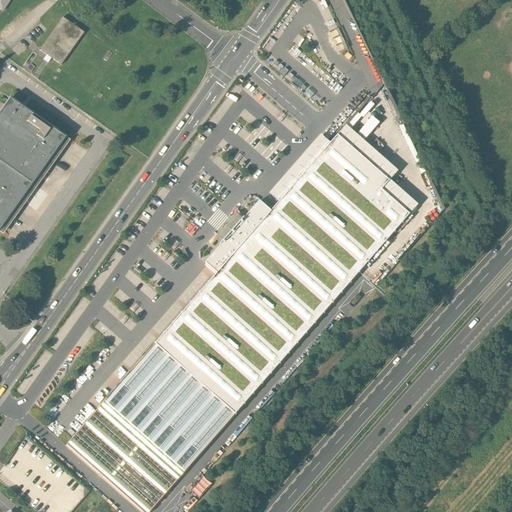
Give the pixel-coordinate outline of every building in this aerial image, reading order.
[(0,0),(0,10),(3,12),(11,0),(0,0)] [(65,19),(41,53),(61,67),(84,33),(65,19)] [(71,140),(11,98),(0,113),(0,232),(3,235),(71,140)] [(125,382),(71,444),(148,511),(151,511),(409,217),(382,193),(391,183),(339,138),(306,176),(274,214),(267,209),(261,203),(234,233),(207,264),(219,274),(125,382)] [(8,461),(15,465),(27,444),(19,440),(8,461)]
